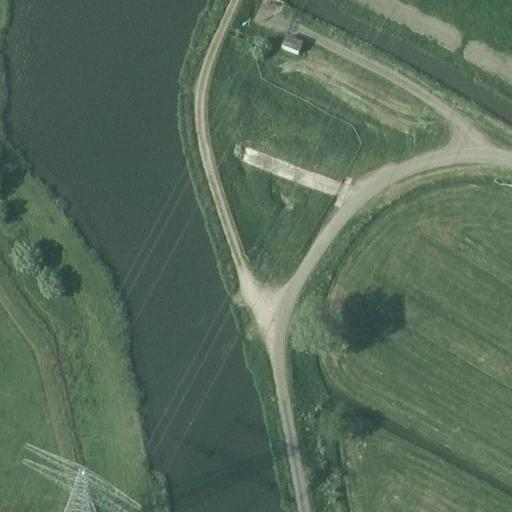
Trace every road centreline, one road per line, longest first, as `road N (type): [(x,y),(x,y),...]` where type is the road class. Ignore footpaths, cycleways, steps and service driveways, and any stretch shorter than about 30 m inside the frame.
road 1 (unclassified): [(303,511),(278,360),(299,279),(332,228),(382,180),(453,156),(511,159)]
road 2 (track): [(283,320),(254,301),(242,279),(201,149),(203,69),(232,0)]
road 3 (track): [(0,296),(40,354),(76,511)]
